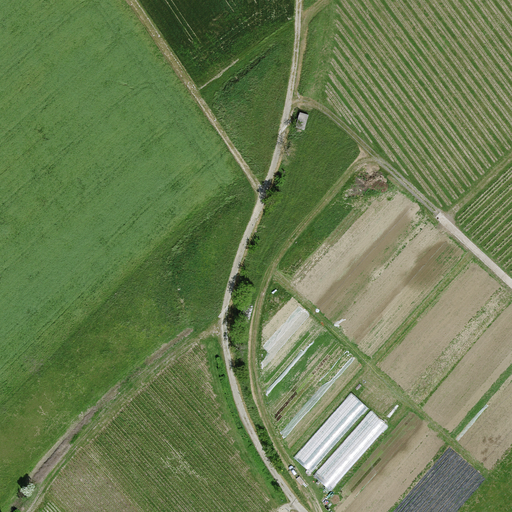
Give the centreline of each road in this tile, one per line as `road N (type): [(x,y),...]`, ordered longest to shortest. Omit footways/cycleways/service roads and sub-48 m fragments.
road 1 (track): [(301,0),(288,108),(230,287),(224,334),(248,424),(304,511)]
road 2 (track): [(511,283),(325,107),(288,108)]
road 3 (track): [(265,192),(133,0)]
